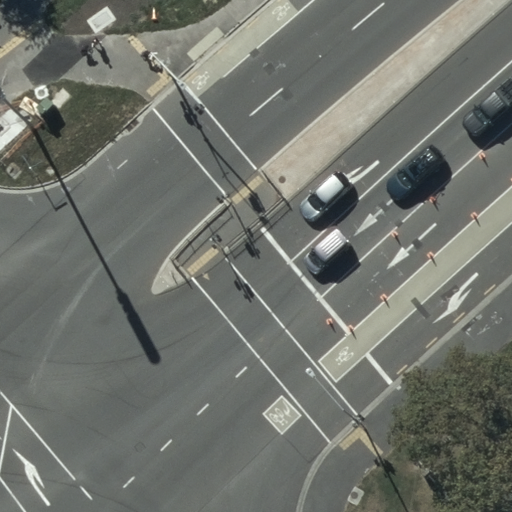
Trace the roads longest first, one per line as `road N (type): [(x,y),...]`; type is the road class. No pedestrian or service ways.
road 1 (primary): [(511,119),(266,336),(98,511)]
road 2 (primary): [(0,332),(208,143),(385,0)]
